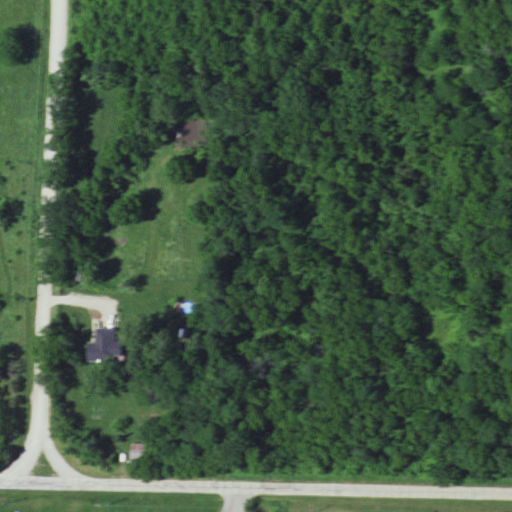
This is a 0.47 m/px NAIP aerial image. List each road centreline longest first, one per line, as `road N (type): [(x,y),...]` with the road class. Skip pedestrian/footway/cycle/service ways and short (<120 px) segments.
road 1 (residential): [(0,485),(511,494)]
road 2 (residential): [(37,442),(53,0)]
